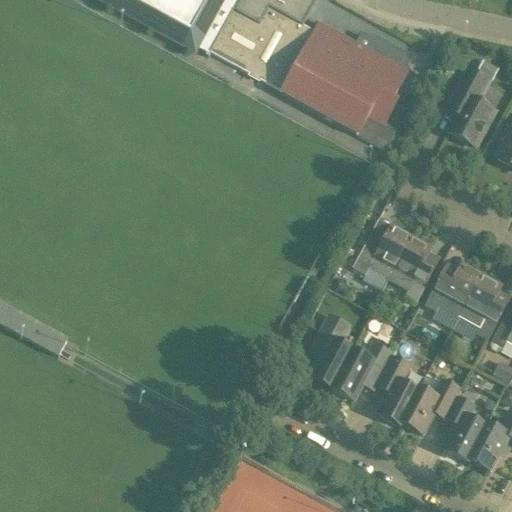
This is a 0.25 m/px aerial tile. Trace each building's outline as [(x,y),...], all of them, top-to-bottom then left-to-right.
[(281,95),(280,97),(385,154),(409,109),(394,101),(408,75),(407,74),(404,57),(372,40),(370,43),(360,38),(355,46),(318,26),(313,35),(266,10),(257,27),(234,15),(242,0),(88,0),(193,56),(196,50),(206,56),(204,59),(207,61),(210,57),(281,95)] [(475,151),(494,114),(478,105),(489,85),(466,73),(455,94),(465,99),(446,135),(475,151)] [(511,124),(493,161),(511,171),(511,124)] [(391,273),(410,238),(390,227),(390,229),(378,222),(352,271),(364,278),(368,271),(388,282),(392,273),(391,273)] [(391,273),(392,273),(412,284),(405,298),(416,304),(439,260),(429,255),(432,250),(410,238),(391,273)] [(457,319),(480,275),(461,265),(458,271),(448,289),(436,283),(430,294),(431,295),(424,308),(435,314),(438,309),(457,319)] [(490,312),(500,294),(503,288),(480,275),(457,319),(479,331),(475,336),(486,342),(500,317),(490,312)] [(501,350),(505,344),(511,347),(511,302),(490,344),(501,350)] [(0,328),(58,360),(68,343),(0,305),(0,328)] [(330,393),(353,352),(342,346),(351,328),(328,316),(307,355),(318,361),(307,381),(330,393)] [(373,394),(393,356),(371,344),(364,358),(353,352),(330,393),(354,406),(363,389),(373,394)] [(397,429),(417,389),(405,382),(412,369),(393,359),(394,356),(393,356),(373,394),(373,395),(375,391),(385,396),(374,416),(397,429)] [(495,378),(510,383),(511,376),(511,371),(499,367),(495,378)] [(443,422),(460,392),(441,382),(433,397),(417,389),(397,429),(400,430),(401,428),(423,440),(435,418),(443,422)] [(465,465),(486,425),(471,418),(476,409),(458,400),(461,393),(460,392),(443,422),(453,428),(440,452),(465,465)] [(486,425),(465,465),(467,466),(468,464),(490,475),(499,459),(503,461),(508,452),(504,449),(508,441),(511,442),(511,412),(509,411),(497,432),(486,425)]
